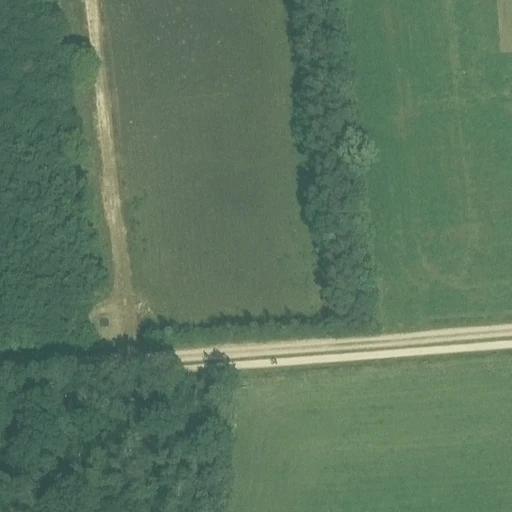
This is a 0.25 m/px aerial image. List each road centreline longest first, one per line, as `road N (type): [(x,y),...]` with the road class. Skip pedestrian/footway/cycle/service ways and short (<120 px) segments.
road 1 (track): [(0,371),(511,329)]
road 2 (track): [(97,0),(136,359)]
